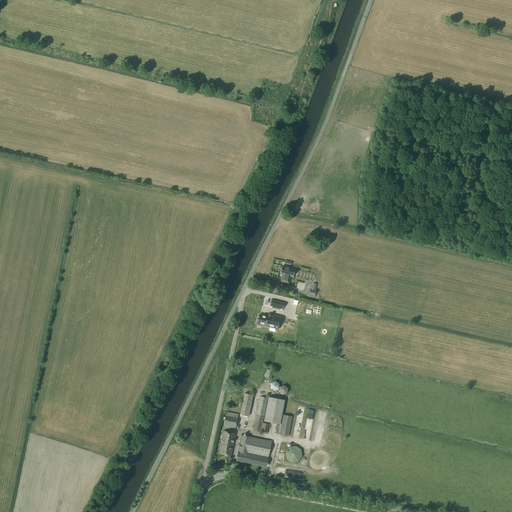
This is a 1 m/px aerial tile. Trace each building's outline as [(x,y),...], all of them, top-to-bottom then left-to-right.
[(281,282),(288,283),(290,276),(292,277),(294,269),(282,266),(280,274),(283,275),(281,282)] [(271,300),(270,306),(283,309),(284,303),(271,300)] [(257,324),(278,329),(281,317),(268,314),(267,315),(265,315),(265,316),(259,315),(257,324)] [(249,416),(253,395),(244,394),(240,414),(249,416)] [(260,397),(257,415),(256,415),(253,430),(260,432),(267,433),(269,424),(262,423),(264,417),(267,398),(260,397)] [(285,400),(269,397),(264,421),(280,424),(285,400)] [(236,427),(238,414),(226,412),(224,424),(236,427)] [(283,415),(279,434),(288,436),(292,417),(283,415)] [(219,453),(231,456),(235,434),(223,431),(219,453)] [(241,435),(237,457),(236,461),(266,467),(268,457),(270,441),(251,437),(241,435)] [(285,452),(286,459),(291,463),(298,462),(302,457),(301,450),(296,446),(289,447),(285,452)]
